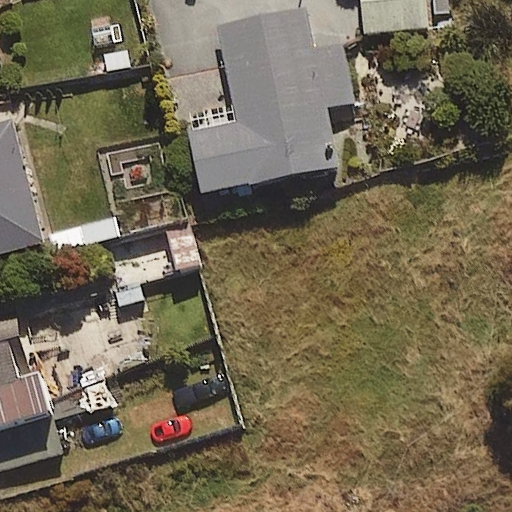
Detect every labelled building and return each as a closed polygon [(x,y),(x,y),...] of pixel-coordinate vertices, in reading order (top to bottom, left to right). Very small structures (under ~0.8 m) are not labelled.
[(426,0),(362,0),(367,36),(429,29),(426,0)] [(358,104),(348,46),(314,52),(307,12),(225,26),(243,125),(193,134),(204,194),(340,170),(329,109),(358,104)] [(10,118),(0,121),(0,256),(48,242),(10,118)] [(61,252),(122,238),(117,219),(57,234),(61,252)] [(166,231),(176,271),(204,263),(194,224),(166,231)] [(25,339),(19,317),(0,322),(0,471),(65,452),(41,374),(23,379),(12,343),(25,339)] [(222,376),(201,383),(216,429),(236,422),(222,376)]
